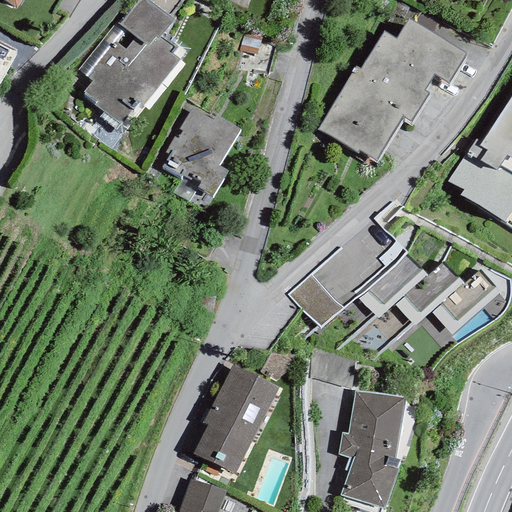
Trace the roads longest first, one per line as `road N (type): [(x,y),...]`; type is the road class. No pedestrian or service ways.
road 1 (residential): [(248,313),(397,184),(477,91),(511,32)]
road 2 (residential): [(248,313),(247,255),(316,0)]
road 3 (residential): [(148,511),(193,387),(248,313)]
road 4 (residential): [(440,511),(485,387),(511,362)]
road 5 (residential): [(0,128),(22,85),(96,0)]
